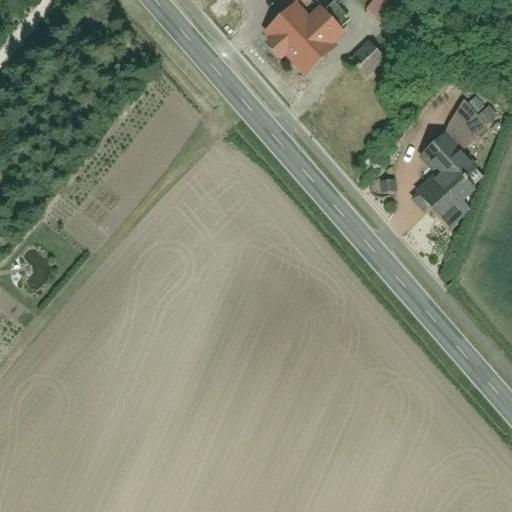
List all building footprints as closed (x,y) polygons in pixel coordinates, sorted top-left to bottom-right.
[(386,0),(379,0),(368,13),(388,31),(403,14),(386,0)] [(269,32),(277,41),(270,48),(279,58),(287,50),(308,73),(332,50),(328,46),(342,33),(322,12),(308,24),(294,9),(269,32)] [(367,49),(346,71),(360,85),(381,63),(367,49)] [(474,94),(462,106),(487,131),(498,120),(474,94)] [(437,178),(414,200),(443,231),(473,203),(461,191),(478,174),(444,138),(420,160),(437,178)]
